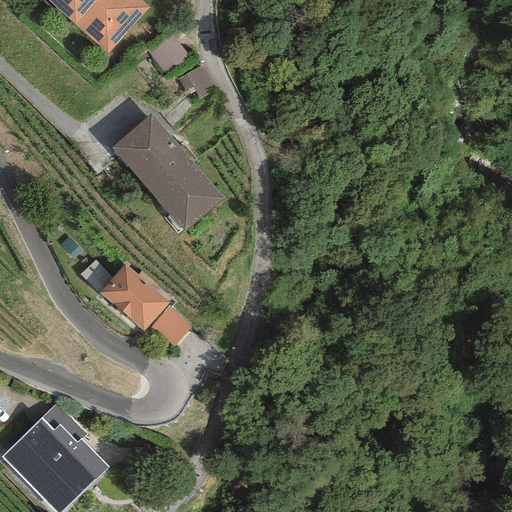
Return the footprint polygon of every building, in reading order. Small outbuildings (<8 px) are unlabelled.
[(47,0),(106,54),(148,9),(138,0),(47,0)] [(171,34),(147,51),(166,76),(190,59),(171,34)] [(199,66),(177,78),(184,90),(191,86),(198,99),(213,90),(199,66)] [(223,199),(151,114),(112,148),(184,233),(223,199)] [(168,304),(124,264),(98,293),(143,332),(168,304)] [(191,328),(169,308),(151,327),(173,347),(191,328)] [(56,402),(40,418),(53,431),(58,425),(76,443),(80,439),(86,434),(56,402)] [(53,431),(40,418),(1,457),(55,511),(61,511),(108,467),(80,439),(76,443),(58,425),(53,431)]
